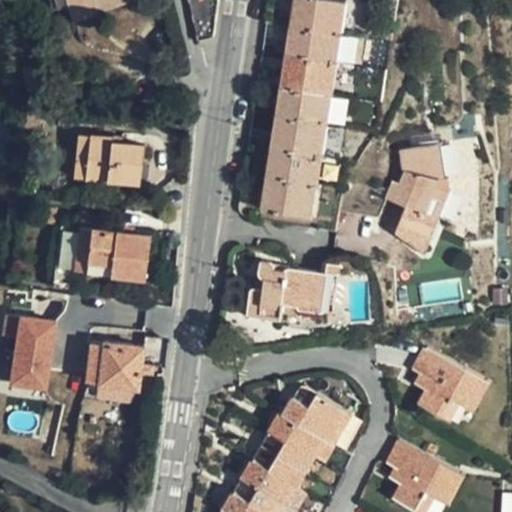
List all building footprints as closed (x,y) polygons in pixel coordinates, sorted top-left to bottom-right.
[(68,0),(75,19),(131,0),(68,0)] [(295,0),(288,6),(285,30),(331,38),(335,6),(297,0),(295,0)] [(331,38),(337,39),(342,7),(335,6),(331,38)] [(214,38),(220,7),(193,13),(200,41),(214,38)] [(331,38),(285,30),(281,60),(327,67),(331,38)] [(334,67),(337,39),(331,38),(327,67),(334,67)] [(327,67),(281,60),(277,92),(323,99),(327,67)] [(334,67),(327,67),(323,99),(329,100),(334,67)] [(277,92),(273,120),(319,127),(323,99),(277,92)] [(323,99),(319,127),(326,128),(329,100),(323,99)] [(273,120),(269,153),(314,160),(319,127),(273,120)] [(319,127),(314,160),(321,161),(326,128),(319,127)] [(147,145),(124,142),(114,141),(115,134),(83,131),(78,176),(143,183),(147,145)] [(314,160),(269,153),(265,182),(311,188),(314,160)] [(435,192),(432,154),(399,158),(393,163),(394,179),(398,181),(393,189),(387,186),(383,187),(374,202),(387,210),(391,204),(397,207),(390,218),(383,229),(385,240),(403,256),(418,231),(426,230),(435,214),(421,205),(428,194),(435,192)] [(321,161),(314,160),(311,188),(318,189),(321,161)] [(311,188),(265,182),(261,210),(266,217),(306,222),(311,188)] [(318,189),(311,188),(306,222),(313,223),(318,189)] [(387,210),(374,202),(371,207),(390,218),(397,207),(391,204),(387,210)] [(149,276),(154,234),(83,225),(77,269),(149,276)] [(418,231),(403,256),(408,259),(426,230),(418,231)] [(320,275),(316,274),(287,270),(283,272),(283,277),(271,276),(272,270),(266,267),(256,266),(253,284),(258,289),(257,295),(250,293),(245,296),(242,318),(274,322),(275,317),(277,306),(293,308),(297,315),(314,317),(320,275)] [(296,319),(297,315),(293,308),(277,306),(275,317),(296,319)] [(51,393),(60,321),(20,316),(10,388),(51,393)] [(100,381),(106,342),(92,340),(87,379),(100,381)] [(146,346),(106,342),(100,381),(139,388),(146,346)] [(473,407),(488,376),(431,347),(417,376),(427,381),(441,388),(435,399),(429,412),(455,425),(465,403),(473,407)] [(493,379),(488,376),(473,407),(479,411),(493,379)] [(441,388),(427,381),(421,393),(435,399),(441,388)] [(284,511),(290,502),(300,484),(309,467),(328,429),(321,425),(328,411),(297,394),(291,393),(286,398),(271,425),(268,423),(258,440),(248,458),(239,476),(229,496),(218,511),(284,511)] [(462,428),(473,407),(465,403),(455,425),(462,428)] [(328,429),(309,467),(317,472),(344,419),(328,411),(321,425),(328,429)] [(258,440),(268,423),(261,419),(252,437),(258,440)] [(389,471),(396,474),(410,483),(405,493),(396,509),(402,511),(424,511),(430,503),(438,509),(443,511),(445,511),(461,486),(402,450),(389,471)] [(239,476),(248,458),(243,455),(235,473),(239,476)] [(410,483),(396,474),(390,484),(405,493),(410,483)] [(308,488),(300,484),(290,502),(298,507),(308,488)] [(454,511),(468,489),(461,486),(445,511),(454,511)] [(214,511),(218,511),(229,496),(224,493),(214,511)] [(430,503),(424,511),(436,511),(438,509),(430,503)]
